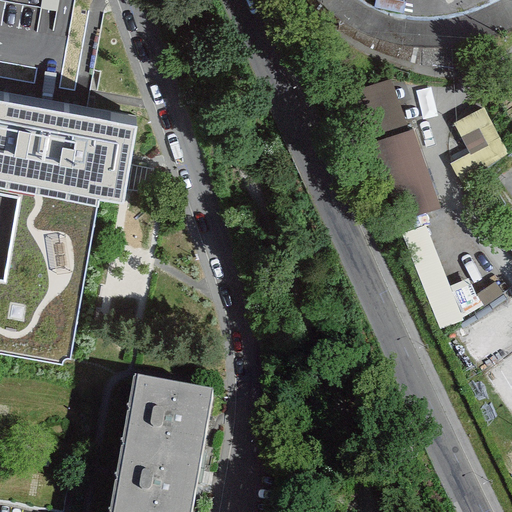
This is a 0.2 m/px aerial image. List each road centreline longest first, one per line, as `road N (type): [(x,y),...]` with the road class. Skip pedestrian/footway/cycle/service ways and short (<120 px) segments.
road 1 (unclassified): [(234,0),(474,511)]
road 2 (residential): [(135,0),(250,342),(252,420),(236,511)]
